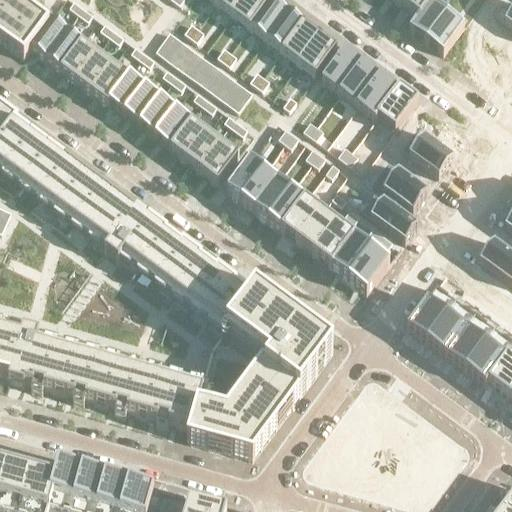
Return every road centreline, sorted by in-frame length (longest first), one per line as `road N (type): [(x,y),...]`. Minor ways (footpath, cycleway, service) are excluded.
road 1 (residential): [(0,79),(369,348)]
road 2 (residential): [(269,496),(0,421)]
road 3 (residential): [(511,151),(369,348)]
road 4 (residential): [(511,142),(316,0)]
road 5 (residential): [(369,348),(277,470),(269,496)]
road 6 (residential): [(369,348),(502,446)]
